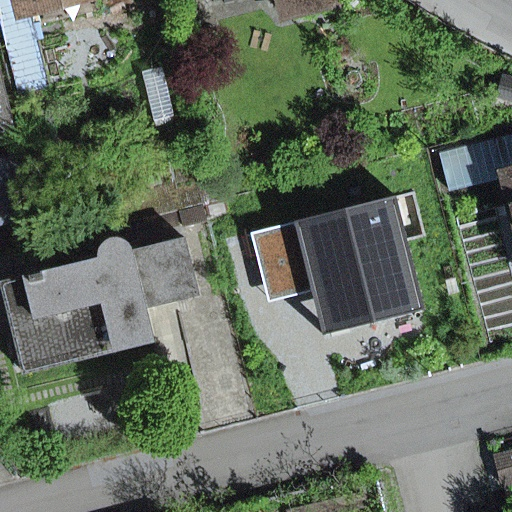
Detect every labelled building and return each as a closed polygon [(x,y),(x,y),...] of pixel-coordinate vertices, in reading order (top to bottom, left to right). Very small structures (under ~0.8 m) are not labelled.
[(31,15),(29,3),(27,0),(0,0),(0,11),(20,95),(49,88),(31,15)] [(41,0),(29,3),(31,15),(90,0),(41,0)] [(275,0),(280,20),(306,14),(302,0),(275,0)] [(302,0),(306,14),(339,5),(337,0),(302,0)] [(0,142),(14,139),(0,81),(0,142)] [(511,141),(483,149),(490,179),(506,175),(511,174),(511,141)] [(442,159),(450,190),(490,179),(483,149),(442,159)] [(0,220),(25,213),(11,165),(0,167),(0,220)] [(257,193),(261,207),(302,197),(298,183),(257,193)] [(219,229),(263,218),(261,207),(257,193),(213,204),(219,229)] [(396,197),(295,222),(313,292),(360,280),(371,324),(425,311),(396,197)] [(206,222),(202,207),(181,212),(185,227),(206,222)] [(3,285),(25,375),(155,343),(146,309),(200,296),(185,239),(132,253),(125,242),(112,240),(102,248),(100,260),(3,285)] [(511,484),(511,453),(496,457),(503,487),(511,484)]
